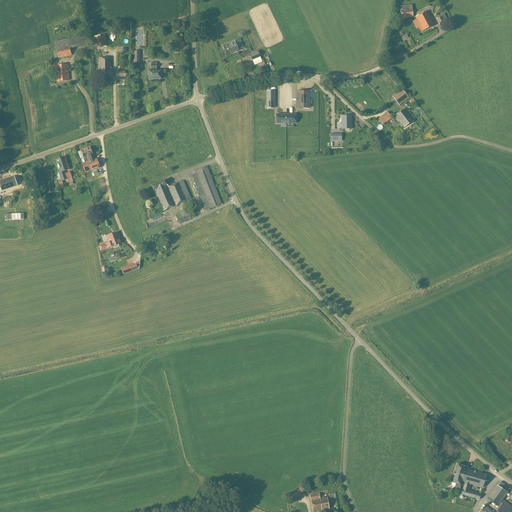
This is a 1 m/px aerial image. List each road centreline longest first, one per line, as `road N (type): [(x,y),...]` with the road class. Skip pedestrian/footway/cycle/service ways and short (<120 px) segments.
road 1 (unclassified): [(511,483),(455,437),(252,226),(197,99)]
road 2 (unclassified): [(197,99),(281,73),(354,76),(441,32)]
road 3 (unclassified): [(0,170),(197,99)]
